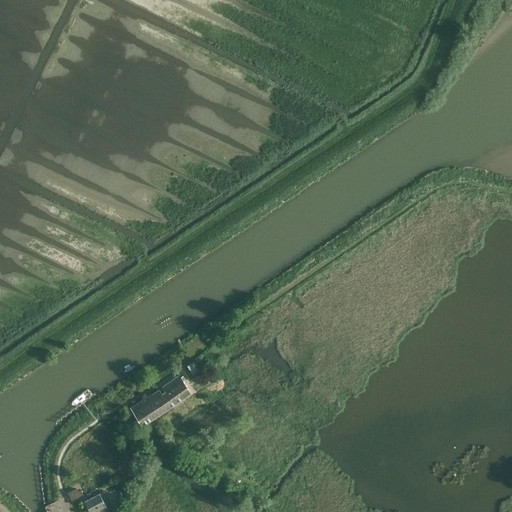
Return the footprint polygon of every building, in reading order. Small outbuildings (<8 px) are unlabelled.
[(187,366),(194,376),(199,373),(193,363),(187,366)] [(152,394),(149,395),(156,404),(152,407),(158,414),(190,392),(183,382),(186,380),(183,376),(180,378),(179,376),(163,387),(166,392),(162,395),(159,390),(152,395),(152,394)] [(149,395),(131,408),(142,425),(158,414),(152,407),(156,404),(149,395)] [(151,439),(145,430),(139,434),(145,443),(151,439)] [(76,489),(69,493),(72,499),(82,494),(80,490),(78,492),(76,489)] [(108,511),(119,511),(117,506),(112,509),(109,504),(110,503),(104,492),(100,493),(85,501),(90,511),(93,511),(105,506),(108,511)]
